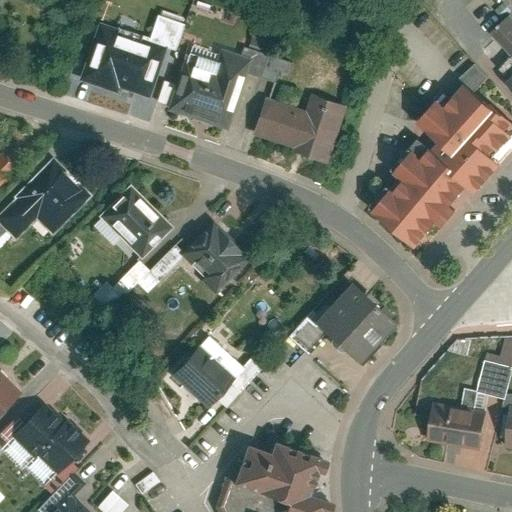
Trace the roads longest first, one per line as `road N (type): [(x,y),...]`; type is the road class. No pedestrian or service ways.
road 1 (residential): [(435,329),(338,213),(270,176),(0,93)]
road 2 (residential): [(79,373),(144,444),(161,435),(150,408),(104,386)]
road 3 (tertiary): [(356,478),(364,421),(435,329)]
road 4 (residential): [(511,498),(356,478)]
